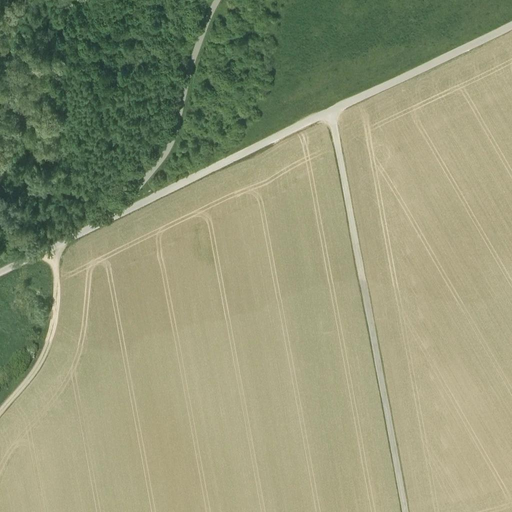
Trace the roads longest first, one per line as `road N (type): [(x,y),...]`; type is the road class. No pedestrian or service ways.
road 1 (track): [(511,25),(113,219)]
road 2 (track): [(404,511),(331,110)]
road 3 (track): [(218,0),(170,148),(113,219)]
road 4 (track): [(57,245),(49,355),(0,414)]
road 5 (track): [(113,219),(0,274)]
